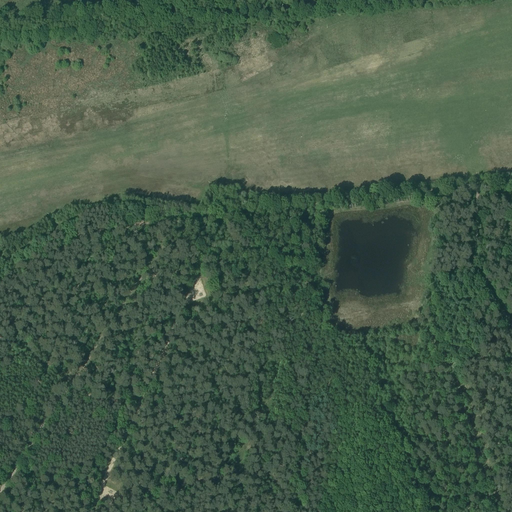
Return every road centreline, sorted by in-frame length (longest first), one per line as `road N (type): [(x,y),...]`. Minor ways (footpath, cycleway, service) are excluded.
road 1 (track): [(511,51),(0,162)]
road 2 (track): [(493,511),(427,277),(475,266)]
road 3 (track): [(477,185),(249,213),(229,198),(215,217)]
road 4 (track): [(195,279),(94,501)]
